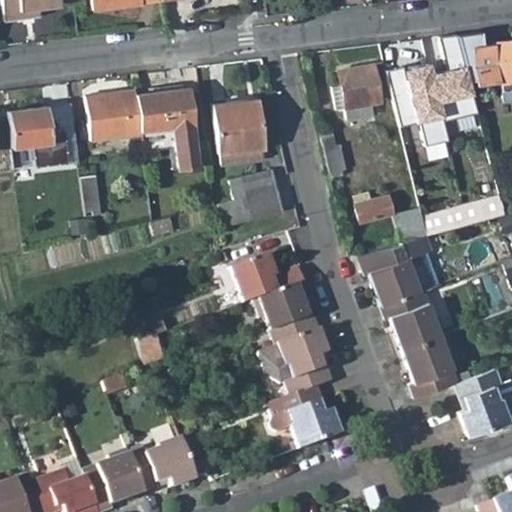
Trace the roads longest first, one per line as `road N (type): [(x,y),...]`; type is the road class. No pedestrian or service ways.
road 1 (residential): [(270,35),(308,221),(395,453)]
road 2 (residential): [(0,68),(270,35)]
road 3 (residential): [(270,35),(511,5)]
road 4 (residential): [(395,453),(215,511)]
